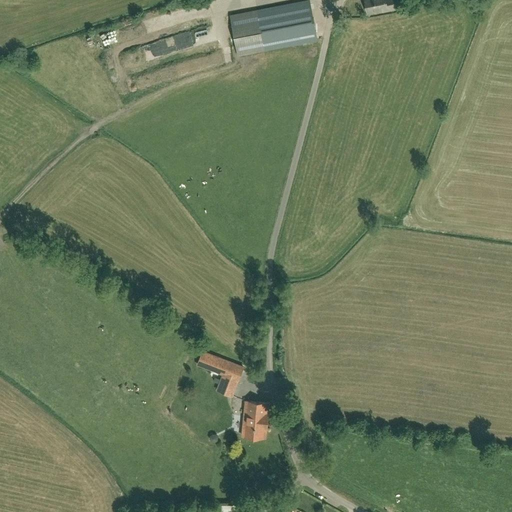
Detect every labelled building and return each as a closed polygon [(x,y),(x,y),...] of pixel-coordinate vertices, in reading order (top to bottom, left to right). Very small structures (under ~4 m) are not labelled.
[(387,10),(400,7),(398,0),(365,0),(368,12),(387,8),(387,10)] [(238,56),(265,51),(317,40),(309,1),(230,16),(238,56)] [(150,45),(154,60),(197,50),(195,41),(187,43),(183,28),(180,28),(183,38),(150,45)] [(217,389),(232,395),(243,367),(202,350),(197,363),(223,373),(217,389)] [(266,438),(268,416),(269,403),(245,401),(242,435),(266,438)]
